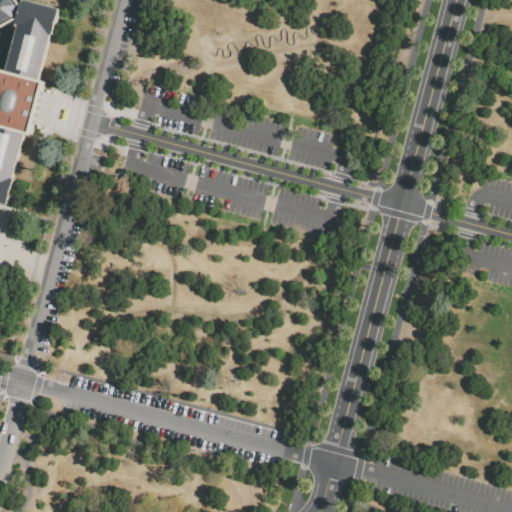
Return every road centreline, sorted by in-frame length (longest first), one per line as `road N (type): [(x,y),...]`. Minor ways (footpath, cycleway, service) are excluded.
road 1 (residential): [(454,0),(331,462)]
road 2 (residential): [(89,122),(511,232)]
road 3 (residential): [(89,122),(0,469)]
road 4 (residential): [(331,462),(0,375)]
road 5 (residential): [(331,462),(511,511)]
road 6 (residential): [(122,0),(89,122)]
